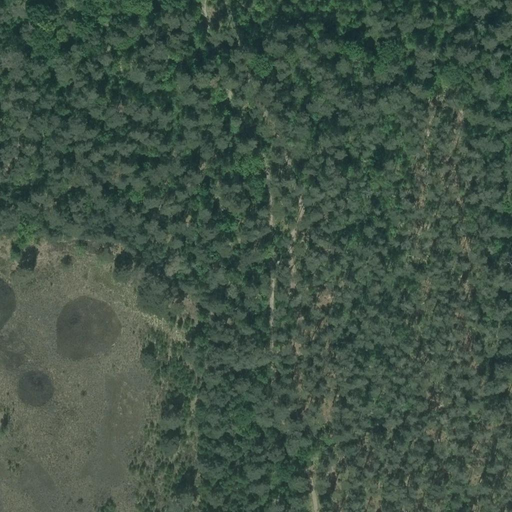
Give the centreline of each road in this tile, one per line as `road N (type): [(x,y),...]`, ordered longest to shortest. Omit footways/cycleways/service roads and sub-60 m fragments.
road 1 (unknown): [(338,511),(297,389),(289,243),(300,209),(223,0)]
road 2 (track): [(308,511),(271,383),(265,166),(225,81),(208,0)]
road 3 (track): [(36,53),(37,90),(0,175)]
